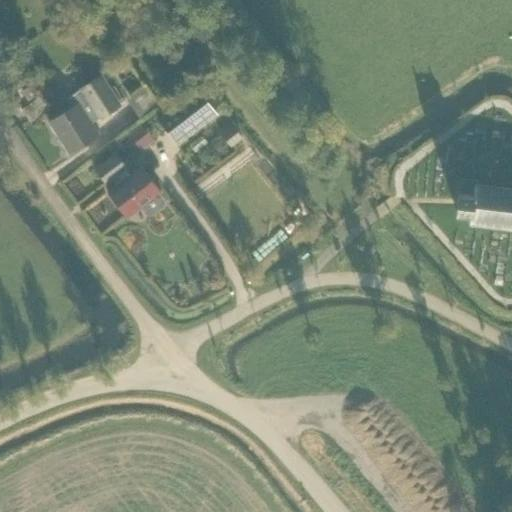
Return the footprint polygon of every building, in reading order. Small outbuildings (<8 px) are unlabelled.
[(155,58),(170,46),(156,29),(141,40),(155,58)] [(99,118),(120,104),(101,74),(80,89),(67,98),(73,108),(67,112),(66,111),(48,122),(68,153),(98,133),(90,122),(98,117),(99,118)] [(131,95),(144,112),(161,98),(148,82),(131,95)] [(177,144),(215,114),(194,87),(156,117),(177,144)] [(30,124),(49,110),(39,96),(20,110),(30,124)] [(230,147),(242,137),(229,121),(217,131),(230,147)] [(132,140),(145,131),(140,125),(128,134),(132,140)] [(124,169),(126,168),(115,153),(94,169),(105,183),(112,179),(124,169)] [(150,215),(162,205),(163,200),(157,193),(159,192),(140,167),(129,175),(124,169),(112,179),(116,185),(108,191),(127,216),(139,207),(142,211),(150,215)] [(511,188),(475,184),(475,181),(460,179),(458,193),(457,197),(455,212),(471,214),(470,222),(511,227),(511,188)]
